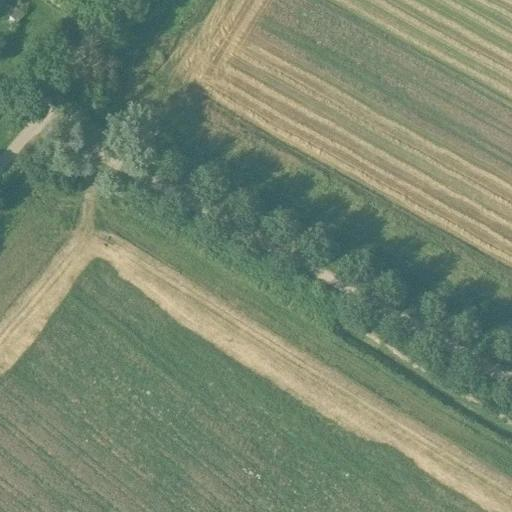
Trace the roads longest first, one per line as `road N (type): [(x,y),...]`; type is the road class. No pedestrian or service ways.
road 1 (track): [(40,116),(511,379)]
road 2 (unclassified): [(0,166),(123,0)]
